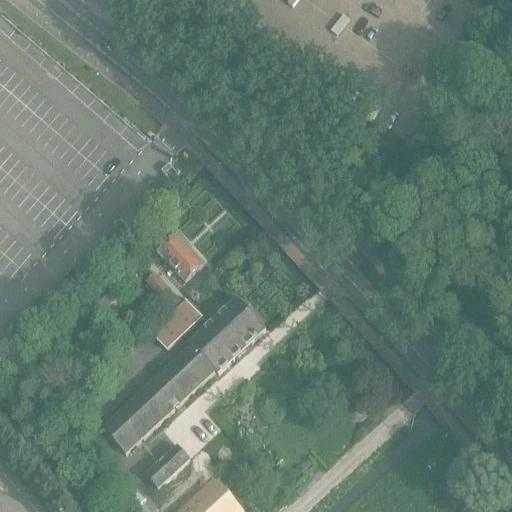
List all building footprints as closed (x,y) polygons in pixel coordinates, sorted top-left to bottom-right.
[(179,178),(169,167),(162,174),(171,184),(179,178)] [(194,264),(174,242),(158,257),(185,286),(205,268),(198,260),(194,264)] [(160,301),(170,291),(156,276),(146,286),(160,301)] [(160,301),(171,313),(181,304),(170,291),(160,301)] [(216,375),(219,378),(267,334),(237,302),(189,346),(192,349),(102,432),(127,459),(216,375)] [(167,354),(203,321),(186,303),(150,336),(167,354)] [(362,426),(369,420),(369,411),(364,406),(356,405),(350,410),(349,419),(354,425),(362,426)] [(178,449),(145,479),(159,494),(191,464),(178,449)] [(236,511),(214,487),(187,511),(236,511)]
